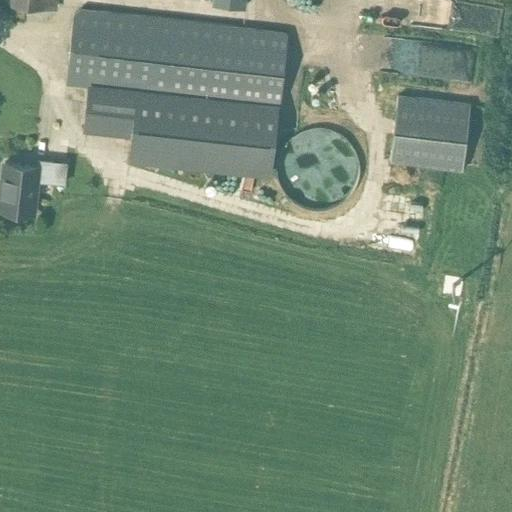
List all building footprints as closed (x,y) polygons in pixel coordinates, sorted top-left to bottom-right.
[(10,0),(10,4),(56,9),(56,0),(10,0)] [(211,0),(211,5),(244,9),(245,0),(211,0)] [(273,172),(288,32),(80,9),(73,13),(65,85),(87,87),(82,126),(130,130),(127,157),(273,172)] [(470,103),(397,94),(389,163),(462,171),(470,103)] [(320,207),(365,175),(330,124),(285,156),(320,207)] [(35,159),(35,166),(4,163),(0,200),(0,210),(33,215),(37,179),(63,182),(65,163),(35,159)]
